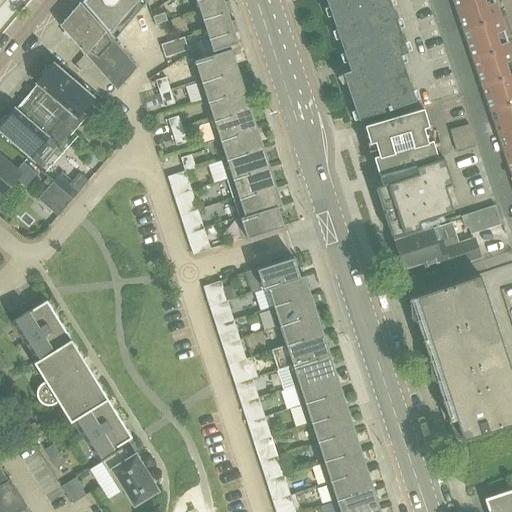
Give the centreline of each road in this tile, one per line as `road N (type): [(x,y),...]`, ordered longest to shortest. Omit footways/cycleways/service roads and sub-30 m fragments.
road 1 (secondary): [(426,511),(331,230)]
road 2 (residential): [(187,279),(260,511)]
road 3 (secondary): [(331,230),(260,0)]
road 4 (residential): [(511,219),(440,0)]
road 5 (residential): [(34,259),(143,148)]
road 6 (residential): [(331,230),(187,279)]
road 7 (residential): [(143,148),(187,279)]
road 8 (residential): [(143,148),(129,90),(150,60),(140,35)]
